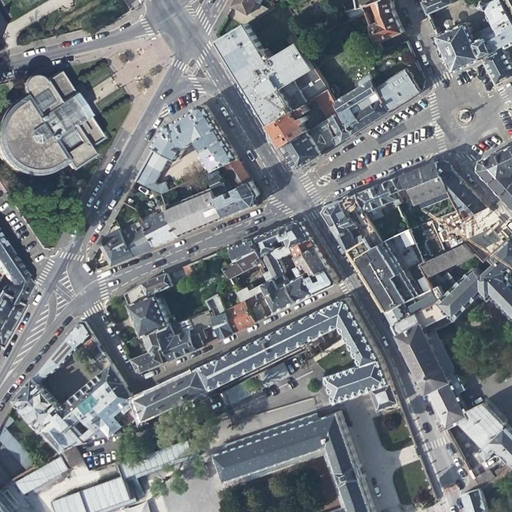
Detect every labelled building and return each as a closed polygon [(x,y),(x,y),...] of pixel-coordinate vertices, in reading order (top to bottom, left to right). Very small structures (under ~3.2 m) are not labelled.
[(233,63),(270,124),(330,88),(300,42),(323,29),(325,32),(340,22),(349,19),(342,0),(284,0),(219,40),(233,63)] [(256,3),(257,0),(235,0),(233,5),(246,11),(257,17),(269,9),(256,3)] [(372,25),(379,42),(404,32),(395,11),(393,3),(392,0),(384,0),(376,3),(381,16),(378,17),(380,22),(372,25)] [(455,73),(484,58),(495,52),(490,41),(511,28),(511,17),(503,0),(422,0),(423,3),(429,14),(454,4),(452,0),(482,0),(483,1),(480,8),(486,10),(494,26),(473,35),(468,22),(438,35),(455,72),(455,73)] [(511,0),(503,0),(511,17),(511,0)] [(367,12),(364,8),(363,6),(347,12),(349,19),(367,12)] [(511,62),(505,49),(511,44),(511,28),(490,41),(495,52),(484,58),(497,84),(508,79),(511,76),(511,62)] [(325,32),(323,29),(313,34),(315,37),(325,32)] [(377,87),(373,79),(360,86),(341,99),(337,94),(340,92),(335,85),(330,88),(342,110),(354,134),(422,91),(407,68),(377,87)] [(25,79),(24,80),(24,81),(23,82),(22,85),(21,89),(22,92),(23,96),(14,102),(14,103),(8,107),(4,111),(2,113),(0,116),(0,158),(2,162),(7,167),(10,169),(13,171),(16,173),(23,175),(29,176),(32,176),(38,176),(42,175),(45,175),(49,173),(53,171),(57,168),(61,165),(64,162),(69,170),(75,167),(91,156),(88,152),(86,149),(101,139),(86,117),(87,117),(86,116),(94,110),(87,101),(80,91),(73,96),(72,95),(71,95),(57,74),(43,83),(41,81),(37,79),(33,78),(28,78),(25,79)] [(358,82),(360,86),(373,79),(370,75),(358,82)] [(317,96),(329,118),(342,110),(330,88),(317,96)] [(310,109),(306,103),(270,124),(283,146),(309,130),(299,114),(300,113),(302,114),(310,109)] [(167,181),(161,184),(155,181),(170,154),(179,159),(185,148),(197,142),(213,169),(218,167),(223,165),(238,158),(222,131),(207,106),(202,105),(163,130),(137,180),(163,193),(171,190),(167,181)] [(340,134),(334,138),(338,144),(354,134),(342,110),(329,118),(317,125),(320,130),(321,129),(323,131),(328,129),(330,125),(329,123),(332,121),(340,134)] [(312,135),(320,130),(317,125),(309,130),(283,146),(297,168),(300,168),(323,154),(312,135)] [(322,134),(331,149),(338,144),(334,138),(328,129),(323,131),(322,134)] [(511,146),(510,147),(481,160),(479,170),(511,205),(511,146)] [(223,165),(236,189),(253,182),(245,169),(238,158),(223,165)] [(406,216),(454,196),(439,164),(438,161),(426,166),(402,175),(407,187),(399,190),(404,202),(400,204),(406,216)] [(473,215),(488,207),(470,188),(443,161),(442,162),(439,164),(454,196),(461,212),(466,209),(473,215)] [(225,183),(218,167),(213,169),(208,172),(215,187),(219,197),(230,192),(233,190),(228,181),(225,183)] [(398,199),(400,204),(404,202),(399,190),(407,187),(402,175),(397,177),(372,187),(358,193),(368,211),(379,206),(398,199)] [(232,196),(230,192),(219,197),(228,216),(233,214),(256,205),(260,193),(253,182),(236,189),(238,193),(232,196)] [(215,187),(196,195),(207,225),(222,219),(228,216),(219,197),(215,187)] [(373,220),(368,211),(358,193),(328,205),(324,211),(340,236),(357,227),(365,238),(368,235),(376,246),(385,241),(373,220)] [(168,208),(169,210),(171,215),(181,235),(207,225),(196,195),(168,208)] [(383,215),(379,206),(368,211),(373,220),(383,215)] [(511,235),(511,231),(488,207),(473,215),(466,219),(460,222),(492,254),(511,235)] [(153,218),(145,222),(157,245),(170,240),(181,235),(171,215),(169,210),(160,215),(158,212),(151,215),(153,218)] [(256,237),(263,256),(264,255),(290,244),(291,247),(312,237),(305,226),(302,221),(297,220),(285,225),(256,237)] [(144,221),(123,232),(135,254),(146,250),(157,245),(145,222),(144,221)] [(348,248),(365,238),(357,227),(340,236),(344,242),(348,248)] [(103,244),(114,262),(135,254),(123,232),(121,229),(118,231),(107,237),(105,236),(101,243),(103,244)] [(423,294),(429,291),(436,288),(430,276),(423,264),(426,263),(411,229),(385,241),(376,246),(384,260),(362,270),(368,278),(372,285),(381,302),(387,311),(402,304),(404,303),(400,295),(405,293),(398,278),(402,276),(392,257),(402,253),(423,294)] [(511,235),(496,251),(487,259),(495,266),(485,275),(478,267),(454,289),(447,282),(436,289),(442,300),(394,325),(398,334),(413,362),(432,400),(439,414),(447,429),(462,422),(485,447),(480,453),(487,461),(494,454),(496,456),(501,457),(503,455),(510,463),(493,474),(496,478),(508,469),(511,466),(511,429),(485,402),(468,410),(459,393),(466,389),(436,330),(456,321),(486,293),(492,299),(496,295),(511,311),(511,235)] [(260,257),(263,256),(256,237),(243,242),(231,247),(237,260),(228,266),(234,277),(262,262),(260,257)] [(312,237),(291,247),(296,256),(317,245),(314,240),(312,237)] [(0,269),(9,284),(11,287),(26,277),(0,238),(0,269)] [(263,273),(267,281),(284,273),(287,272),(280,258),(290,253),(293,258),(296,256),(291,247),(290,244),(264,255),(271,269),(263,273)] [(445,253),(426,263),(423,264),(430,276),(476,254),(465,244),(445,253)] [(321,251),(317,245),(296,256),(301,265),(309,278),(330,267),(327,262),(321,251)] [(199,277),(191,264),(183,267),(190,279),(199,277)] [(300,275),(289,281),(301,301),(318,293),(309,278),(301,265),(296,267),(300,275)] [(330,267),(309,278),(318,293),(337,283),(339,280),(335,275),(330,267)] [(174,285),(169,273),(143,284),(149,296),(158,292),(174,285)] [(266,289),(278,312),(301,301),(289,281),(284,273),(267,281),(252,288),(251,285),(240,290),(245,299),(254,295),(266,289)] [(0,346),(22,307),(21,306),(26,298),(32,286),(26,277),(11,287),(9,284),(2,288),(0,292),(0,346)] [(142,337),(143,337),(159,330),(171,325),(158,292),(149,296),(143,284),(126,294),(135,317),(142,337)] [(404,309),(402,304),(387,311),(388,315),(394,325),(442,300),(436,289),(436,288),(429,291),(431,295),(404,309)] [(221,314),(214,317),(217,325),(222,338),(233,333),(236,332),(228,310),(227,306),(220,293),(216,295),(221,314)] [(259,305),(254,295),(245,299),(246,302),(250,309),(259,305)] [(208,391),(216,387),(324,336),(323,334),(342,324),(346,331),(364,363),(328,375),(337,402),(370,391),(378,411),(400,403),(394,389),(382,356),(379,350),(365,325),(360,317),(351,299),(347,297),(198,369),(208,391)] [(246,302),(228,310),(236,332),(246,327),(256,322),(250,309),(246,302)] [(266,317),(259,305),(250,309),(256,322),(266,317)] [(204,330),(217,325),(214,317),(212,314),(210,309),(171,325),(159,330),(171,360),(188,353),(204,346),(203,341),(205,340),(207,339),(204,330)] [(144,422),(135,398),(101,345),(86,322),(80,322),(16,399),(63,452),(76,447),(94,441),(146,427),(144,422)] [(326,340),(346,331),(342,324),(323,334),(324,336),(326,340)] [(142,373),(171,360),(159,330),(143,337),(147,346),(150,352),(132,359),(138,371),(142,373)] [(218,392),(326,340),(324,336),(216,387),(218,392)] [(208,391),(198,369),(185,373),(141,394),(135,398),(144,422),(150,419),(208,391)] [(342,411),(217,455),(226,482),(329,446),(352,511),(349,511),(377,511),(362,469),(342,411)] [(2,424),(0,427),(0,440),(28,473),(39,466),(2,424)] [(117,464),(121,477),(52,500),(55,511),(107,511),(138,502),(134,491),(140,489),(136,475),(185,460),(180,444),(117,464)] [(329,511),(349,511),(352,511),(329,446),(226,482),(228,488),(325,454),(343,507),(329,511)] [(84,461),(76,447),(63,452),(62,452),(71,468),(84,461)] [(23,495),(68,470),(61,456),(15,482),(23,495)] [(0,466),(0,489),(0,490),(13,482),(0,466)] [(478,484),(494,478),(491,470),(475,476),(478,484)] [(488,511),(480,488),(463,494),(466,503),(468,511),(488,511)] [(0,511),(18,511),(0,490),(0,489),(0,511)] [(122,511),(150,511),(146,501),(122,510),(122,511)]
